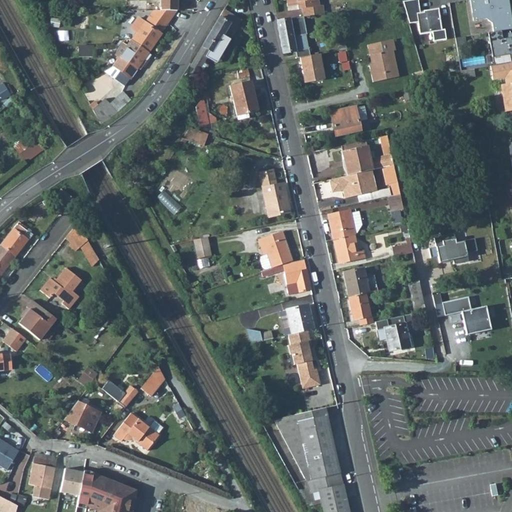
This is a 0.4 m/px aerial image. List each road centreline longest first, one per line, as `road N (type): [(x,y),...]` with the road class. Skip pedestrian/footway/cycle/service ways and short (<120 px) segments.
road 1 (residential): [(371,511),(261,0)]
road 2 (tertiary): [(57,171),(141,113),(216,0)]
road 3 (unclassified): [(245,511),(134,314)]
road 4 (residential): [(159,481),(33,439)]
road 5 (track): [(134,314),(73,207)]
road 6 (residential): [(73,207),(0,304)]
